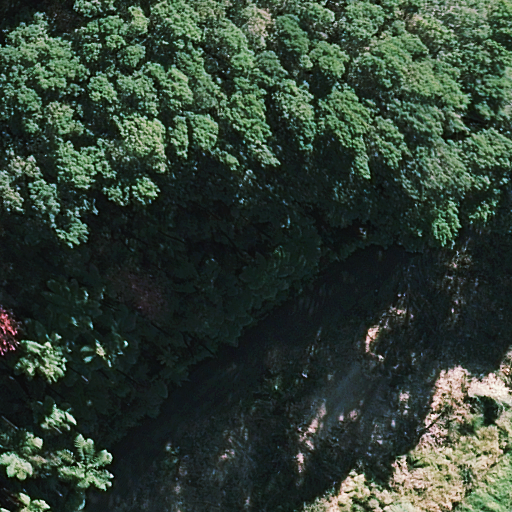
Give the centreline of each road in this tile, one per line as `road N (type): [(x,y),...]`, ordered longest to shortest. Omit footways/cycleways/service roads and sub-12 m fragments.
road 1 (motorway): [(511,365),(108,50),(14,0)]
road 2 (motorway): [(233,0),(511,185)]
